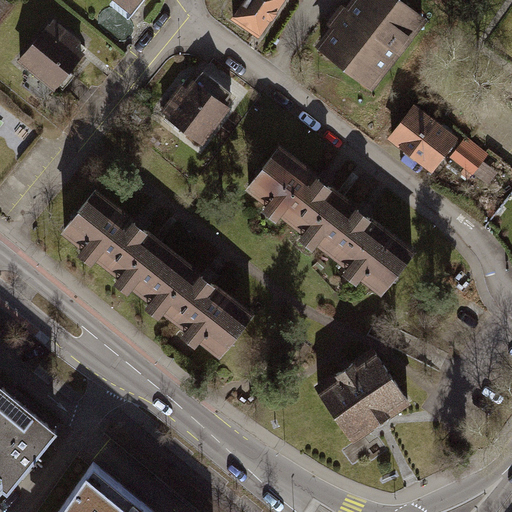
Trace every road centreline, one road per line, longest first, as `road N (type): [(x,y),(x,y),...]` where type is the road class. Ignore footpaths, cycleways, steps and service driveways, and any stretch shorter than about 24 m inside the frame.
road 1 (residential): [(511,301),(464,231),(180,16)]
road 2 (residential): [(0,268),(313,511)]
road 3 (residential): [(0,244),(180,16)]
